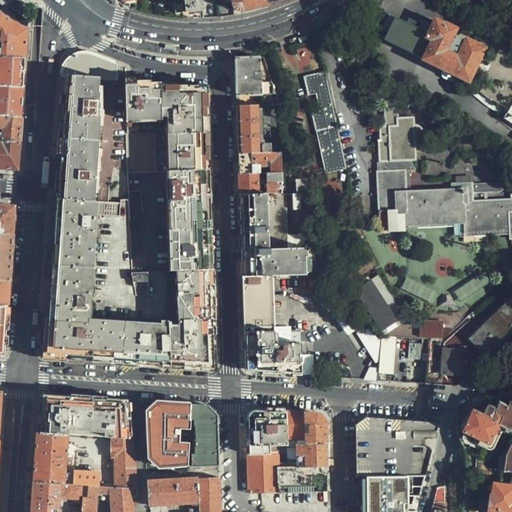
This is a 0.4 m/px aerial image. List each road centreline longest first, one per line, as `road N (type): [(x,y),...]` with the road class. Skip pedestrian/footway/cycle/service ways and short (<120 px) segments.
road 1 (residential): [(84,32),(138,61),(201,71),(219,83),(230,388)]
road 2 (primary): [(117,21),(177,35),(240,33),(324,0)]
road 3 (residential): [(21,373),(230,388)]
road 4 (residential): [(511,340),(458,395),(425,511)]
road 5 (residential): [(230,388),(424,402)]
road 6 (secondary): [(21,373),(35,189)]
road 7 (residential): [(393,59),(511,141)]
road 8 (secondary): [(39,134),(32,104),(40,0)]
road 9 (residential): [(250,508),(234,506),(230,388)]
road 10 (secondary): [(20,393),(11,403),(3,511)]
road 11 (secondary): [(20,511),(27,404),(20,393)]
